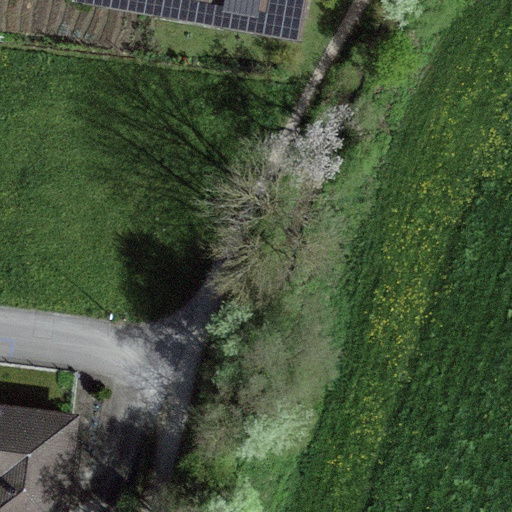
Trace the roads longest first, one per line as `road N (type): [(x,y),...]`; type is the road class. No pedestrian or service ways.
road 1 (residential): [(0,335),(196,361)]
road 2 (track): [(143,511),(196,361)]
